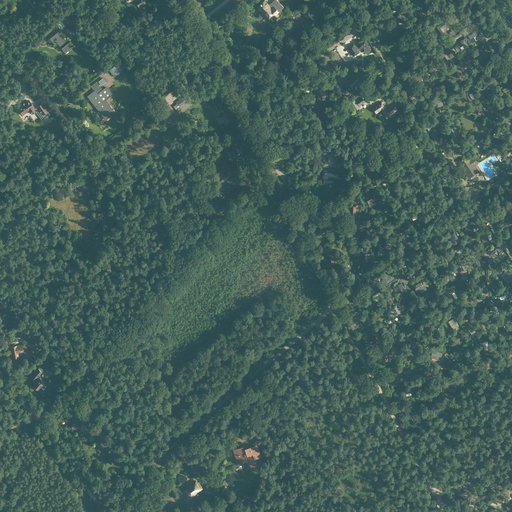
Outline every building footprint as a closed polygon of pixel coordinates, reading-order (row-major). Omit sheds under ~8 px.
[(41,3),(38,0),(28,0),(34,8),(41,3)] [(85,8),(91,3),(88,0),(87,0),(82,5),(85,8)] [(126,0),(127,2),(129,0),(131,0),(136,9),(148,2),(147,0),(126,0)] [(260,4),(257,7),(262,12),(270,20),(273,17),(274,19),(278,16),(276,14),(278,12),(277,11),(281,8),(277,3),(273,6),(271,4),(269,6),(269,5),(264,0),(261,3),(260,3),(260,4)] [(444,12),(447,10),(443,3),(434,8),(436,12),(442,8),(444,12)] [(74,5),(58,18),(64,25),(70,20),(70,21),(81,13),(74,5)] [(389,11),(388,11),(388,12),(391,15),(395,10),(398,8),(394,5),(392,7),(389,11)] [(486,14),(489,12),(484,5),(476,11),(478,14),(483,10),(486,14)] [(306,13),(304,15),(306,17),(313,24),(319,18),(318,17),(323,13),(316,6),(310,11),(309,10),(306,13)] [(461,11),(453,16),(455,17),(457,21),(461,19),(463,21),(466,19),(461,11)] [(403,23),(407,15),(400,12),(397,20),(403,23)] [(499,27),(495,20),(488,25),(492,31),(499,27)] [(61,31),(66,29),(61,21),(57,24),(61,31)] [(443,28),(448,24),(446,21),(438,27),(444,36),(447,33),(443,28)] [(52,37),(50,39),(55,45),(58,43),(62,48),(65,53),(74,46),(70,41),(68,43),(64,38),(65,37),(60,31),(56,34),(57,35),(53,38),(52,37)] [(475,32),(469,35),(471,38),(473,42),(479,38),(475,32)] [(461,41),(462,43),(469,53),(472,51),(465,41),(464,39),(461,41)] [(354,44),(348,48),(354,56),(359,52),(357,50),(359,48),(364,47),(365,51),(371,49),(370,46),(367,46),(366,40),(358,42),(358,44),(355,46),(354,44)] [(496,40),(493,42),(500,52),(503,50),(496,40)] [(412,48),(411,50),(401,45),(398,52),(409,57),(411,52),(414,53),(415,49),(412,48)] [(448,48),(440,54),(443,57),(447,54),(451,59),(454,56),(448,48)] [(482,55),(478,57),(478,58),(481,63),(488,59),(485,53),(482,55)] [(511,53),(503,58),(505,62),(511,59),(511,60),(511,59),(511,53)] [(490,74),(498,69),(495,63),(487,67),(490,74)] [(119,64),(111,70),(115,75),(122,69),(119,64)] [(457,73),(461,81),(467,78),(462,69),(456,72),(457,73)] [(413,77),(416,82),(421,79),(426,76),(423,73),(420,75),(418,73),(413,77)] [(355,79),(355,78),(354,77),(348,81),(350,85),(347,87),(350,91),(355,87),(354,86),(358,83),(357,82),(359,81),(359,80),(361,79),(359,75),(356,77),(357,78),(355,79)] [(449,87),(455,84),(450,75),(444,77),(449,87)] [(340,78),(338,79),(335,81),(339,86),(341,85),(344,83),(340,78)] [(510,83),(508,79),(499,85),(501,88),(510,83)] [(104,80),(99,84),(102,88),(107,84),(104,80)] [(104,100),(112,94),(107,87),(103,90),(97,82),(91,87),(95,91),(88,96),(106,119),(114,113),(104,100)] [(511,88),(511,85),(511,84),(503,90),(505,93),(511,88)] [(474,87),(471,88),(470,89),(469,87),(465,89),(467,92),(472,90),(475,99),(479,98),(474,87)] [(326,93),(323,88),(317,92),(320,97),(326,93)] [(343,93),(348,101),(352,99),(346,90),(343,93)] [(500,96),(500,97),(502,96),(501,95),(499,92),(492,97),(494,100),(500,96)] [(192,100),(187,94),(183,98),(182,97),(175,102),(177,104),(173,106),(178,112),(181,109),(179,107),(186,102),(188,104),(192,100)] [(221,107),(220,108),(218,103),(220,102),(218,97),(207,103),(209,108),(215,105),(217,109),(214,111),(218,119),(222,116),(226,123),(232,120),(227,112),(224,114),(222,112),(223,111),(221,107)] [(351,102),(351,103),(356,111),(359,108),(358,106),(365,102),(363,98),(355,102),(354,100),(351,102)] [(438,98),(429,101),(432,109),(441,106),(438,98)] [(38,107),(35,109),(33,107),(34,107),(29,101),(18,109),(23,115),(29,110),(32,114),(36,111),(36,112),(39,110),(43,114),(40,117),(42,120),(50,115),(47,112),(48,111),(42,104),(37,107),(38,107)] [(397,110),(394,104),(386,109),(384,105),(383,106),(381,102),(372,107),(376,114),(381,111),(384,116),(388,114),(389,115),(397,110)] [(487,116),(490,113),(480,105),(477,109),(487,116)] [(443,123),(446,121),(439,111),(436,113),(443,123)] [(500,125),(502,121),(492,115),(490,119),(500,125)] [(449,128),(455,138),(459,136),(453,126),(449,128)] [(504,138),(506,134),(496,129),(494,133),(504,138)] [(330,146),(323,149),(325,156),(333,153),(330,146)] [(481,151),(483,155),(481,155),(481,156),(482,158),(487,155),(486,153),(493,150),(491,146),(481,151)] [(239,153),(241,152),(239,148),(237,149),(236,147),(233,149),(232,147),(228,149),(229,151),(226,153),(229,158),(236,154),(237,155),(237,154),(239,153)] [(429,148),(426,150),(433,160),(436,158),(429,148)] [(202,155),(197,157),(197,158),(200,164),(205,162),(202,155)] [(469,178),(479,171),(476,165),(478,163),(474,157),(467,161),(465,158),(459,162),(461,165),(469,178)] [(226,164),(222,168),(224,170),(222,172),(227,177),(217,186),(222,191),(218,195),(222,200),(242,180),(226,164)] [(323,171),(322,179),(323,179),(323,183),(333,183),(333,179),(337,179),(337,172),(334,172),(334,169),(327,169),(327,171),(323,171)] [(69,175),(69,182),(71,182),(71,188),(75,188),(75,190),(84,190),(84,191),(84,194),(89,194),(89,181),(77,181),(77,175),(69,175)] [(494,195),(492,191),(482,196),(484,200),(494,195)] [(375,202),(377,201),(377,199),(376,200),(373,194),(366,197),(369,203),(374,201),(375,202)] [(348,206),(348,213),(350,213),(350,214),(357,214),(357,212),(358,212),(358,209),(358,205),(356,205),(356,207),(350,207),(348,206)] [(333,214),(331,215),(332,220),(333,220),(333,223),(342,223),(342,220),(340,220),(339,215),(333,216),(333,214)] [(470,234),(474,233),(469,221),(466,223),(470,234)] [(326,232),(325,229),(323,229),(323,224),(317,225),(317,224),(315,224),(315,227),(317,227),(317,232),(326,232)] [(483,242),(489,240),(486,231),(480,233),(483,242)] [(453,246),(460,242),(455,232),(451,234),(454,240),(451,242),(453,246)] [(466,244),(477,238),(475,235),(464,241),(466,244)] [(391,249),(391,246),(390,246),(391,241),(385,240),(385,238),(383,238),(382,241),(384,241),(383,247),(391,249)] [(439,254),(434,243),(430,244),(436,256),(439,254)] [(454,255),(457,254),(456,252),(463,248),(461,244),(451,249),(454,255)] [(500,254),(503,252),(497,245),(489,252),(491,255),(497,251),(500,254)] [(368,262),(369,254),(363,253),(362,259),(360,258),(360,261),(361,262),(362,260),(368,262)] [(328,264),(337,264),(337,261),(335,261),(335,256),(328,256),(328,255),(326,255),(327,258),(328,258),(328,264)] [(444,260),(442,257),(432,262),(434,266),(444,260)] [(461,266),(467,262),(465,259),(456,264),(460,272),(464,270),(461,266)] [(409,277),(416,272),(411,263),(407,265),(411,271),(407,273),(409,277)] [(506,282),(511,276),(511,272),(507,276),(504,273),(501,275),(506,282)] [(386,284),(394,279),(392,275),(387,278),(384,273),(381,275),(386,284)] [(455,283),(458,280),(450,273),(447,276),(455,283)] [(338,283),(346,283),(346,280),(344,280),(344,275),(338,275),(338,274),(336,274),(336,277),(338,277),(338,283)] [(377,275),(368,281),(372,287),(381,282),(377,275)] [(495,289),(503,284),(497,276),(493,278),(497,283),(493,286),(495,289)] [(426,285),(422,280),(414,285),(417,290),(426,285)] [(394,284),(394,285),(399,293),(405,290),(401,284),(399,285),(398,283),(397,282),(394,284)] [(483,290),(480,292),(478,293),(479,297),(488,292),(483,283),(480,285),(483,290)] [(451,294),(455,292),(452,289),(446,293),(452,301),(455,299),(451,294)] [(498,298),(509,292),(507,289),(496,294),(498,298)] [(390,304),(394,302),(389,292),(385,294),(390,304)] [(354,304),(360,303),(359,295),(353,296),(353,295),(351,295),(351,298),(353,298),(354,304)] [(437,307),(443,304),(439,296),(432,299),(437,307)] [(422,312),(428,308),(424,300),(418,304),(422,312)] [(486,304),(491,308),(490,309),(493,311),(494,310),(496,312),(498,309),(489,301),(486,304)] [(397,315),(400,313),(396,305),(386,311),(388,314),(394,311),(397,315)] [(411,319),(418,315),(414,307),(407,311),(411,319)] [(362,321),(363,324),(371,323),(371,321),(369,321),(368,316),(362,316),(362,315),(360,315),(361,322),(362,321)] [(462,325),(470,319),(467,316),(459,322),(462,325)] [(19,324),(13,317),(9,321),(10,323),(11,323),(13,325),(12,325),(14,328),(19,324)] [(453,328),(455,331),(457,330),(460,328),(454,318),(451,320),(455,327),(453,328)] [(493,331),(503,327),(501,321),(491,324),(493,331)] [(470,324),(469,325),(469,324),(466,326),(472,334),(475,332),(470,326),(472,326),(470,324)] [(465,338),(461,332),(453,337),(457,343),(465,338)] [(432,334),(431,335),(432,337),(433,337),(436,341),(437,343),(440,342),(439,340),(435,333),(432,334)] [(373,343),(381,342),(381,339),(379,339),(379,334),(373,335),(373,334),(371,334),(371,337),(373,337),(373,343)] [(485,354),(489,354),(487,342),(483,342),(481,342),(480,344),(481,347),(484,346),(485,354)] [(43,349),(38,344),(30,352),(34,357),(43,349)] [(24,352),(23,345),(11,347),(13,358),(18,357),(18,353),(24,352)] [(393,356),(391,350),(384,351),(385,358),(391,356),(391,358),(394,357),(394,355),(393,356)] [(431,357),(432,358),(436,359),(440,360),(442,353),(433,350),(431,357)] [(469,363),(476,360),(472,352),(466,355),(469,363)] [(417,363),(428,357),(426,354),(415,359),(417,363)] [(45,357),(41,361),(48,368),(52,364),(46,357),(45,357)] [(488,362),(493,361),(492,357),(484,359),(486,369),(490,368),(488,362)] [(472,372),(480,368),(478,363),(470,366),(472,372)] [(35,379),(33,381),(35,383),(33,386),(38,390),(44,383),(39,378),(39,379),(37,377),(42,372),(38,369),(32,376),(35,379)] [(434,378),(438,376),(433,369),(424,374),(426,377),(432,374),(434,378)] [(393,382),(401,382),(401,379),(400,379),(400,374),(393,374),(393,373),(391,373),(391,377),(393,377),(393,382)] [(448,387),(446,387),(446,389),(449,389),(450,388),(455,388),(456,380),(454,380),(453,382),(448,381),(448,387)] [(436,402),(436,400),(435,400),(435,394),(427,393),(427,400),(433,400),(433,402),(436,402)] [(408,415),(416,414),(416,411),(414,411),(414,406),(408,407),(408,406),(406,406),(406,409),(408,409),(408,415)] [(104,440),(101,443),(104,447),(105,450),(109,454),(110,454),(114,459),(116,457),(114,455),(115,454),(113,451),(114,450),(110,446),(108,448),(106,445),(107,444),(104,440)] [(233,450),(238,464),(247,461),(249,468),(261,465),(258,458),(261,457),(257,445),(244,449),(243,447),(233,450)] [(482,485),(487,493),(504,483),(499,475),(495,477),(496,479),(488,484),(487,483),(482,485)] [(185,490),(191,497),(202,488),(198,483),(198,484),(196,481),(185,490)] [(152,508),(152,509),(147,511),(161,511),(169,506),(166,502),(155,511),(152,508)]
